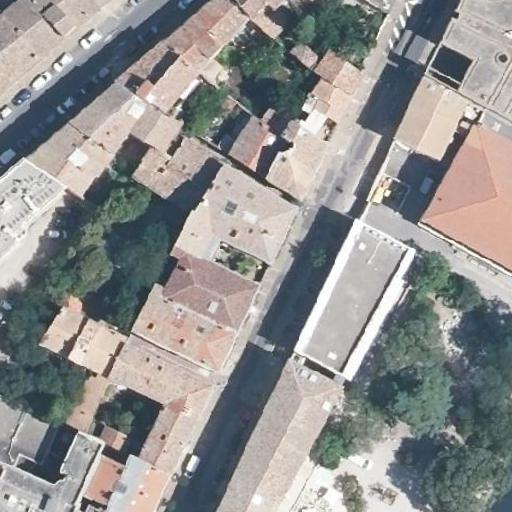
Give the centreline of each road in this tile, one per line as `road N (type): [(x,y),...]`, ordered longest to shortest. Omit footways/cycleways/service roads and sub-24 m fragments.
road 1 (residential): [(165,0),(0,142)]
road 2 (residential): [(198,141),(325,224)]
